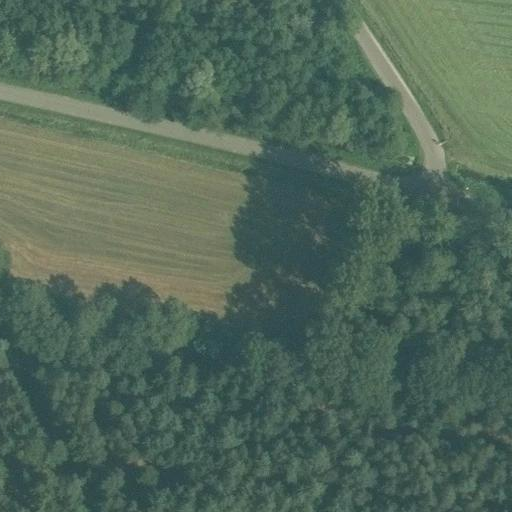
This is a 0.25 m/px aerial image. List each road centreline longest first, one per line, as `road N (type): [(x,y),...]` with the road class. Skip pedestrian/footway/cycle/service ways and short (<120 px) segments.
road 1 (unclassified): [(437,190),(0,92)]
road 2 (unclassified): [(437,190),(423,129),(341,0)]
